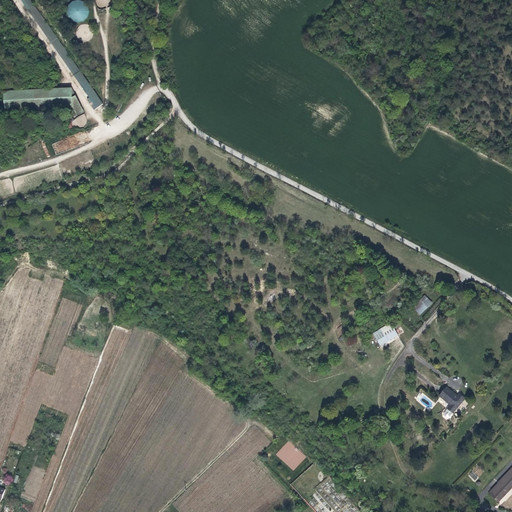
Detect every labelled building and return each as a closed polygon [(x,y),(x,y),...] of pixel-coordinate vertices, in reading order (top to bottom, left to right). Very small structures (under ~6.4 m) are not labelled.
[(20,0),(44,33),(74,76),(75,74),(23,0),(20,0)] [(23,0),(75,74),(74,76),(89,98),(87,99),(90,104),(94,101),(95,103),(92,106),(95,110),(103,104),(30,0),(23,0)] [(72,21),(78,23),(83,22),(88,18),(89,15),(89,11),(88,6),(84,2),(79,0),(73,2),(68,6),(67,12),(68,17),(72,21)] [(84,112),(72,88),(4,92),(5,111),(73,108),(77,115),(84,112)] [(413,308),(420,315),(432,303),(426,296),(413,308)] [(432,303),(420,315),(421,317),(434,305),(432,303)] [(395,332),(378,342),(380,347),(398,336),(395,332)] [(448,419),(450,417),(452,415),(453,416),(465,401),(460,396),(458,398),(447,389),(440,398),(450,407),(447,410),(447,411),(445,413),(444,414),(443,416),(443,417),(446,419),(448,419)] [(511,468),(504,476),(498,483),(499,484),(489,493),(498,502),(511,487),(511,468)] [(472,472),(469,475),(474,481),(478,478),(472,472)]
